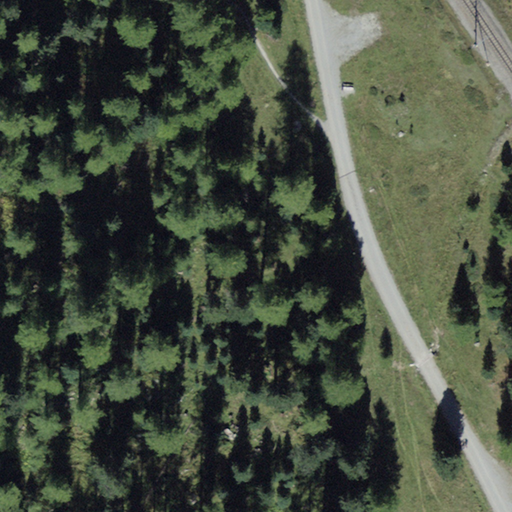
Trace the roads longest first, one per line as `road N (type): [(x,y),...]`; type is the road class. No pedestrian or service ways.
road 1 (track): [(346,153),(374,261),(501,511)]
road 2 (track): [(305,0),(346,153)]
